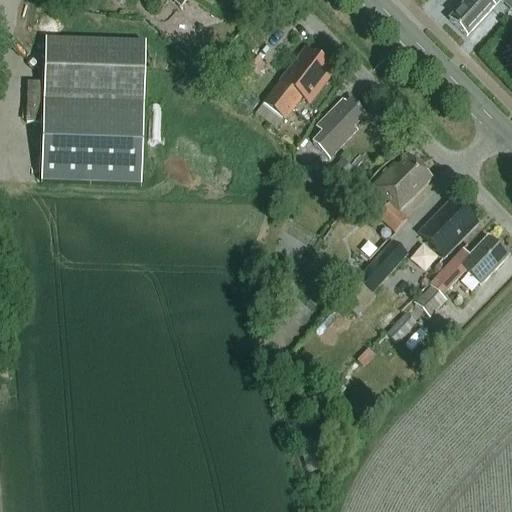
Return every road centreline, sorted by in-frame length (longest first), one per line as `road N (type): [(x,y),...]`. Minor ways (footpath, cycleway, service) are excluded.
road 1 (unknown): [(275,0),(451,175),(491,125)]
road 2 (tertiary): [(511,145),(367,0)]
